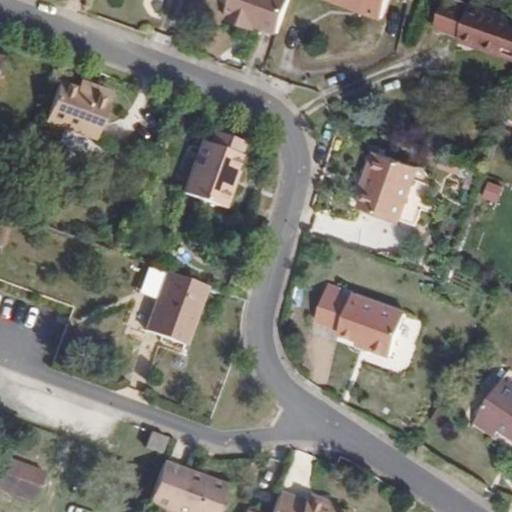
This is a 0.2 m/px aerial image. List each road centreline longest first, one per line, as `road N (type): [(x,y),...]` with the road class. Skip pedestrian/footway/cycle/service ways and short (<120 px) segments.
road 1 (residential): [(315,420),(267,380),(257,333),(299,178),(296,146),(269,111),(0,9)]
road 2 (residential): [(315,420),(224,442),(39,379)]
road 3 (unknown): [(269,111),(457,43)]
road 4 (residential): [(467,511),(315,420)]
